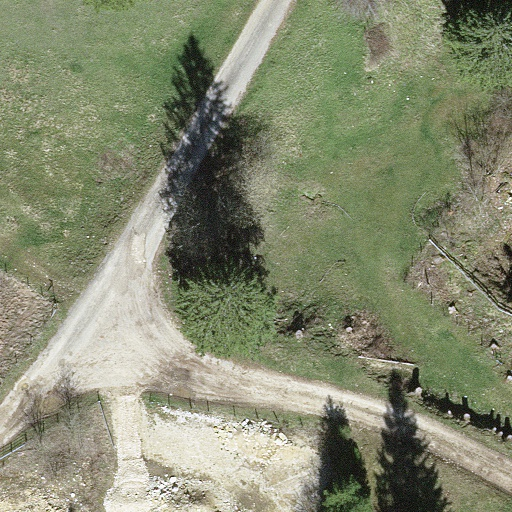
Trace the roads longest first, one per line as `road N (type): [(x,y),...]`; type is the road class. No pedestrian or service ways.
road 1 (track): [(0,433),(37,402),(97,316),(322,412),(511,476)]
road 2 (track): [(285,0),(97,316)]
